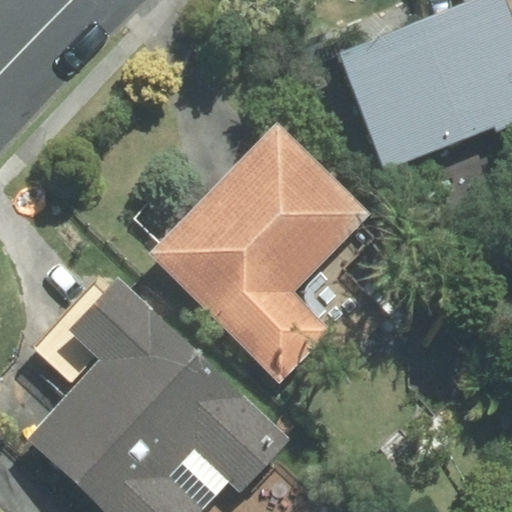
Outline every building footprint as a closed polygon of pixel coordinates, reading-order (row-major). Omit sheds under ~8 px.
[(511,75),(481,0),(463,0),(322,57),(372,179),(511,123),(511,75)] [(255,127),(131,257),(269,388),(319,336),(276,295),(350,218),(255,127)] [(511,273),(495,281),(511,318),(511,273)] [(274,442),(94,285),(50,336),(81,363),(7,447),(82,511),(187,511),(154,482),(182,451),(229,493),(274,442)] [(476,299),(355,294),(347,468),(468,474),(476,299)]
